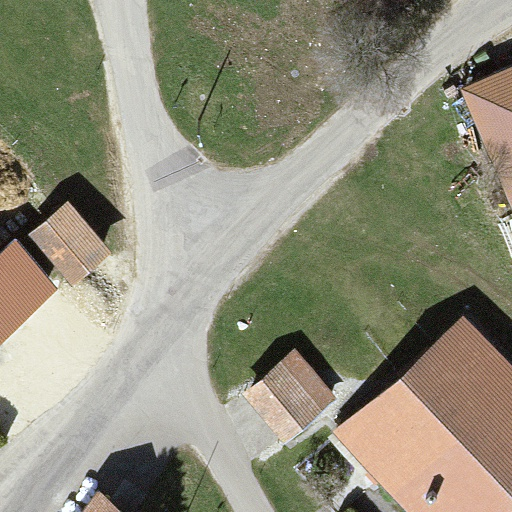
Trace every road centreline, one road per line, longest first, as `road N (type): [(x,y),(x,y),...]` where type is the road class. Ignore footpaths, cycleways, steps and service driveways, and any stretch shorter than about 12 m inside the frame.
road 1 (unclassified): [(500,0),(182,277)]
road 2 (residential): [(182,277),(115,0)]
road 3 (unclassified): [(182,277),(23,511)]
road 4 (unclassified): [(247,511),(191,397),(182,277)]
